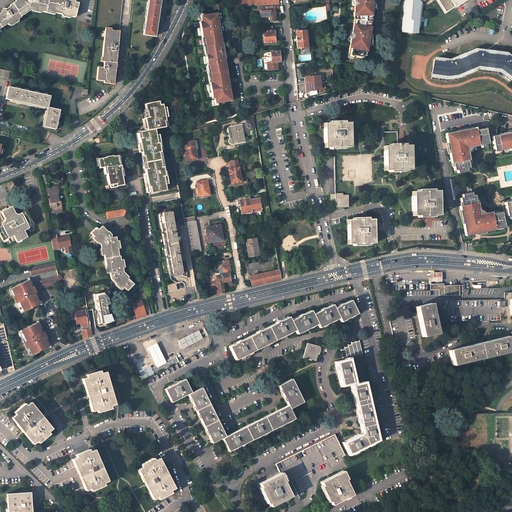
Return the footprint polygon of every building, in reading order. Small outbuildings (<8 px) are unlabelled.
[(15,0),(16,0),(13,2),(21,15),(27,12),(31,9),(32,11),(37,12),(40,13),(42,10),(46,11),(48,0),(15,0)] [(48,0),(46,11),(46,12),(54,14),(55,12),(62,13),(64,16),(66,17),(70,17),(72,16),(75,16),(78,2),(75,2),(74,0),(70,0),(69,0),(48,0)] [(159,0),(147,0),(143,35),(154,37),(159,0)] [(353,0),(353,12),(356,12),(356,21),(355,28),(352,27),(349,45),(352,46),(351,56),(353,57),(362,58),(362,56),(366,57),(368,44),(371,44),(372,34),(368,34),(369,30),(370,30),(371,24),(371,8),(374,8),(373,0),(353,0)] [(403,0),(401,32),(410,33),(411,30),(412,30),(412,33),(416,33),(417,33),(418,32),(418,31),(418,30),(417,29),(415,29),(415,28),(418,28),(420,6),(422,5),(418,0),(420,0),(422,3),(428,0),(438,0),(446,13),(456,7),(456,8),(469,0),(403,0)] [(21,16),(21,15),(13,2),(10,4),(10,6),(7,8),(5,8),(2,9),(2,10),(0,11),(0,24),(2,27),(7,23),(8,25),(11,24),(15,22),(18,21),(19,18),(21,16)] [(260,17),(270,17),(270,21),(275,21),(274,7),(269,8),(269,5),(258,5),(260,17)] [(212,104),(232,101),(230,89),(229,89),(224,59),(225,58),(223,43),(222,43),(219,25),(220,25),(219,13),(203,16),(200,16),(201,21),(199,21),(201,37),(203,37),(205,46),(206,54),(204,55),(206,66),(207,66),(208,74),(210,83),(207,84),(209,99),(211,99),(212,104)] [(264,31),(263,31),(264,42),(276,41),(275,30),(273,30),(273,26),(264,27),(264,31)] [(100,60),(103,61),(117,62),(120,31),(111,30),(111,28),(105,27),(105,29),(104,39),(102,57),(101,57),(100,60)] [(296,30),(297,48),(309,47),(308,29),(296,30)] [(280,51),(271,51),(272,61),(267,62),(268,70),(277,69),(277,62),(281,62),(280,51)] [(479,69),(502,72),(511,78),(511,60),(507,57),(477,53),(451,61),(433,59),(431,75),(447,77),(457,76),(479,69)] [(117,62),(103,61),(102,66),(97,66),(95,79),(104,80),(103,83),(114,84),(117,62)] [(0,77),(8,79),(10,72),(0,69),(0,77)] [(319,74),(304,75),(306,90),(321,88),(319,74)] [(5,99),(47,109),(47,107),(50,96),(8,87),(5,99)] [(157,145),(154,129),(165,127),(164,122),(165,121),(162,105),(159,105),(158,102),(144,104),(145,112),(146,112),(147,117),(144,118),(147,131),(139,132),(139,133),(140,138),(139,138),(142,157),(144,156),(146,169),(144,169),(148,187),(149,187),(150,192),(150,193),(166,190),(163,176),(165,176),(163,169),(162,169),(159,155),(161,154),(159,145),(157,145)] [(47,107),(47,109),(43,126),(55,129),(60,110),(47,107)] [(247,129),(254,128),(252,118),(245,119),(247,129)] [(329,123),(324,123),(324,147),(330,147),(330,149),(334,149),(345,149),(345,147),(350,147),(350,123),(344,123),(344,121),(329,121),(329,123)] [(241,125),(229,127),(231,138),(229,138),(228,140),(228,142),(229,143),(230,144),(232,144),(244,142),(241,125)] [(457,131),(445,134),(447,142),(448,142),(450,153),(449,154),(451,164),(452,163),(454,171),(456,170),(457,174),(467,172),(466,168),(468,168),(467,161),(469,160),(467,153),(466,153),(466,151),(469,147),(471,146),(471,147),(478,146),(478,145),(482,144),(482,143),(484,142),(487,141),(485,129),(475,131),(475,128),(471,129),(471,130),(457,132),(457,131)] [(397,131),(384,132),(385,144),(389,144),(389,146),(383,146),(384,170),(390,170),(390,172),(404,171),(404,169),(410,169),(409,145),(404,145),(404,143),(397,143),(397,131)] [(494,136),(492,137),(493,142),(494,150),(499,149),(500,151),(501,151),(511,149),(511,148),(511,132),(502,134),(502,135),(494,136)] [(193,141),(184,143),(187,157),(185,157),(186,161),(197,159),(193,141)] [(121,169),(120,165),(119,165),(119,163),(118,163),(116,156),(112,157),(112,156),(105,157),(105,158),(97,159),(98,168),(103,168),(104,174),(106,174),(108,185),(115,184),(115,187),(123,185),(121,176),(120,176),(119,169),(120,169),(121,169)] [(231,168),(228,169),(231,184),(242,182),(239,167),(238,161),(230,162),(231,168)] [(206,180),(196,182),(198,197),(209,195),(206,180)] [(57,186),(46,188),(47,195),(48,195),(49,199),(48,199),(50,207),(52,207),(53,212),(62,211),(60,201),(58,201),(57,193),(58,193),(57,186)] [(416,191),(411,191),(412,216),(417,216),(417,217),(427,217),(432,217),(432,215),(438,215),(437,190),(432,191),(432,189),(416,189),(416,191)] [(335,194),(332,194),(332,200),(335,200),(335,207),(349,207),(348,195),(343,195),(343,193),(335,193),(335,194)] [(470,193),(461,195),(462,198),(459,198),(460,206),(459,207),(460,211),(461,210),(463,224),(462,224),(464,236),(473,234),(472,233),(478,232),(484,231),(484,232),(494,230),(499,229),(499,228),(500,226),(503,225),(500,213),(491,214),(491,212),(484,214),(484,215),(482,215),(477,212),(477,210),(478,210),(477,203),(475,203),(474,196),(471,196),(470,193)] [(249,199),(238,201),(238,206),(239,205),(241,214),(251,212),(249,199)] [(511,200),(503,203),(506,216),(511,215),(511,216),(511,200)] [(3,222),(0,223),(0,237),(2,242),(7,239),(6,237),(11,235),(14,242),(25,237),(22,229),(27,227),(28,229),(29,229),(33,226),(30,221),(26,211),(18,215),(14,214),(11,207),(1,212),(4,220),(3,222)] [(125,209),(106,212),(107,219),(126,215),(125,209)] [(179,235),(176,222),(173,223),(171,211),(165,213),(165,216),(162,216),(163,222),(160,222),(163,241),(166,240),(167,249),(164,249),(167,267),(170,267),(171,273),(174,272),(175,275),(182,274),(180,263),(183,262),(181,249),(180,249),(179,248),(177,249),(175,237),(177,237),(177,235),(179,235)] [(353,219),(347,220),(348,244),(354,244),(354,246),(368,245),(368,243),(374,243),(373,226),(373,219),(368,219),(368,217),(353,218),(353,219)] [(189,252),(198,250),(193,222),(184,224),(189,252)] [(96,227),(91,232),(99,240),(98,241),(100,244),(101,248),(102,248),(105,265),(106,265),(108,272),(109,272),(110,279),(115,284),(116,283),(121,289),(123,288),(126,291),(132,285),(126,278),(128,277),(123,272),(122,264),(121,264),(120,256),(119,256),(116,237),(112,237),(111,235),(109,232),(110,230),(103,224),(98,229),(96,227)] [(220,224),(205,227),(207,242),(222,239),(220,224)] [(55,235),(51,236),(52,241),(54,252),(57,251),(56,249),(64,247),(65,254),(72,253),(68,235),(56,238),(55,235)] [(255,239),(244,241),(247,257),(258,255),(255,239)] [(230,259),(222,260),(224,273),(229,272),(230,277),(233,277),(230,259)] [(31,275),(57,270),(55,261),(29,267),(31,275)] [(280,277),(279,269),(249,277),(251,286),(280,279),(280,277)] [(216,281),(218,294),(224,293),(226,293),(224,282),(231,281),(230,277),(229,272),(224,273),(214,275),(216,281)] [(442,273),(430,273),(431,282),(442,282),(442,273)] [(58,275),(40,280),(40,283),(42,288),(47,286),(60,283),(58,275)] [(218,294),(216,281),(210,282),(213,296),(218,294)] [(14,304),(16,306),(19,305),(24,315),(28,313),(27,312),(32,310),(33,311),(34,310),(41,307),(33,290),(31,291),(28,284),(11,292),(15,299),(12,300),(14,304)] [(444,284),(433,285),(433,286),(431,286),(431,290),(439,289),(439,296),(463,295),(463,290),(463,285),(449,285),(444,286),(444,284)] [(109,314),(108,314),(106,304),(109,304),(108,302),(109,301),(109,297),(108,297),(103,292),(93,294),(96,310),(97,317),(98,324),(102,323),(103,324),(110,321),(112,321),(109,314)] [(146,316),(141,300),(132,303),(137,319),(143,317),(146,316)] [(341,322),(357,314),(350,301),(342,304),(334,309),(339,319),(341,322)] [(431,303),(415,307),(419,322),(422,337),(438,334),(431,303)] [(16,306),(21,317),(24,315),(19,305),(16,306)] [(322,310),(312,315),(317,325),(320,329),(339,319),(334,309),(332,305),(322,310)] [(88,321),(87,321),(85,310),(74,312),(77,324),(80,323),(83,337),(84,337),(91,334),(90,328),(90,329),(88,321)] [(297,335),(317,325),(312,315),(310,312),(301,316),(290,322),(295,330),(297,335)] [(392,320),(389,321),(391,331),(394,344),(398,343),(405,347),(409,340),(416,339),(410,316),(404,317),(403,314),(399,315),(397,313),(392,320)] [(268,328),(274,341),(295,330),(290,322),(288,318),(278,323),(268,328)] [(47,344),(37,324),(37,323),(30,326),(30,327),(26,329),(25,328),(21,330),(26,340),(23,342),(26,349),(28,348),(32,355),(48,347),(47,344)] [(258,333),(248,337),(255,351),(274,341),(268,328),(258,333)] [(178,340),(182,348),(202,338),(198,330),(178,340)] [(465,346),(449,350),(452,366),(511,351),(511,349),(509,336),(496,339),(465,346)] [(235,361),(255,351),(248,337),(239,342),(228,348),(235,361)] [(344,349),(340,350),(342,358),(362,354),(359,341),(351,343),(351,344),(347,345),(348,347),(344,348),(344,349)] [(147,347),(157,366),(166,362),(156,342),(147,347)] [(307,343),(303,358),(316,361),(320,347),(307,343)] [(150,366),(139,371),(143,380),(178,362),(176,357),(166,362),(157,366),(151,369),(150,366)] [(349,358),(334,362),(338,376),(340,387),(350,385),(352,393),(359,420),(362,432),(352,437),(342,442),(349,456),(379,440),(365,381),(355,383),(349,358)] [(93,373),(86,375),(87,377),(82,379),(92,412),(97,410),(97,413),(111,409),(110,406),(115,405),(105,372),(101,373),(100,371),(93,373)] [(175,384),(165,389),(171,402),(187,394),(192,403),(199,418),(208,435),(212,443),(222,438),(228,451),(294,419),(289,409),(303,402),(291,379),(278,385),(283,397),(288,405),(278,410),(255,421),(233,432),(225,436),(201,387),(191,392),(184,379),(175,384)] [(18,408),(14,412),(15,414),(11,418),(33,444),(37,441),(39,443),(50,434),(48,432),(52,429),(30,402),(26,405),(25,403),(18,408)] [(511,454),(511,412),(458,414),(459,455),(511,454)] [(82,452),(75,455),(76,457),(72,459),(85,490),(90,489),(91,491),(104,485),(103,483),(108,481),(94,449),(89,451),(88,449),(82,452)] [(146,461),(140,464),(142,467),(137,469),(153,499),(157,497),(159,499),(172,493),(170,490),(175,488),(159,458),(154,460),(153,458),(146,461)] [(331,476),(320,482),(322,485),(332,505),(353,494),(341,471),(331,476)] [(280,473),(259,483),(260,487),(259,488),(267,504),(269,503),(270,507),(283,500),(291,496),(286,485),(280,473)] [(6,494),(7,511),(31,511),(30,492),(18,493),(6,494)]
